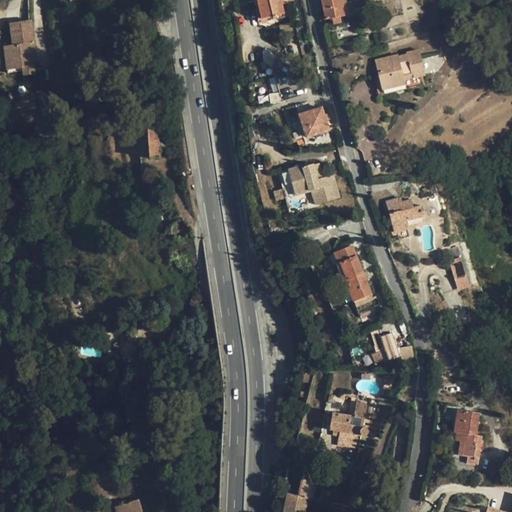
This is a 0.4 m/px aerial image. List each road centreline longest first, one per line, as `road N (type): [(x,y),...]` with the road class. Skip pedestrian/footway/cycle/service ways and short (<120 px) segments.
road 1 (tertiary): [(315,0),(371,212),(421,343),(421,403),(404,511)]
road 2 (primary): [(253,511),(254,354),(201,0)]
road 3 (primary): [(181,0),(234,355),(233,511)]
